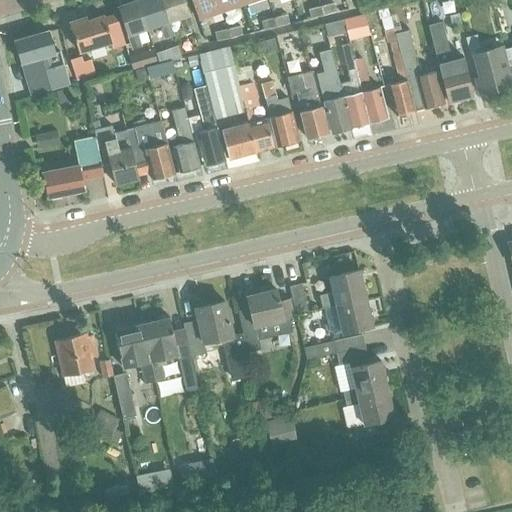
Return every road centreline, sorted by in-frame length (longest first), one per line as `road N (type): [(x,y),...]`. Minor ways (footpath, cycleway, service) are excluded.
road 1 (tertiary): [(465,136),(209,196),(55,244),(5,247)]
road 2 (tertiary): [(4,284),(50,295),(382,223)]
road 3 (residential): [(511,399),(426,418),(382,223)]
road 4 (tertiary): [(5,247),(9,182),(0,112)]
road 5 (residential): [(481,199),(511,327)]
